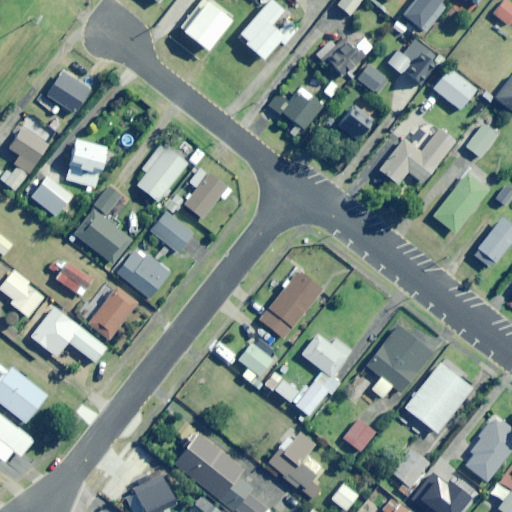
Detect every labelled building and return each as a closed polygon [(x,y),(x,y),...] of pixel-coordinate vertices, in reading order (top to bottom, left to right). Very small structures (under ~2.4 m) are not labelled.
[(182,32),(206,49),(229,19),(226,17),(228,13),(211,0),(199,0),(180,25),(183,28),(182,32)] [(273,0),(267,0),(236,35),(261,57),(278,38),(283,43),(297,27),(287,19),(278,29),(271,24),(282,9),(273,0)] [(359,0),(339,0),(337,4),(350,13),(359,0)] [(443,6),(434,0),(415,0),(404,14),(423,33),(443,6)] [(511,3),(507,0),(503,0),(493,13),(507,24),(511,17),(511,3)] [(327,39),(315,52),(323,66),(329,64),(340,75),(363,55),(361,52),(370,46),(363,37),(356,44),(347,36),(335,43),(327,39)] [(439,57),(413,39),(404,51),(396,48),(387,60),(400,72),(404,69),(420,84),(439,57)] [(384,75),(368,63),(357,76),(372,89),(384,75)] [(475,89),(448,68),(433,87),(459,109),(475,89)] [(91,88),(60,71),(46,96),(76,113),(91,88)] [(511,73),(493,96),(511,112),(511,73)] [(283,86),(267,103),(279,114),(281,111),(302,129),(322,103),(300,87),(293,92),(283,86)] [(373,118),(353,103),(338,125),(356,139),(373,118)] [(52,115),(45,110),(41,120),(47,123),(52,115)] [(58,124),(54,119),(49,124),(55,129),(58,124)] [(495,133),(482,124),(472,138),(465,135),(461,143),(478,156),(495,133)] [(402,138),(378,168),(397,184),(407,172),(420,183),(454,141),(437,127),(418,151),(402,138)] [(47,144),(21,128),(8,147),(18,153),(14,162),(29,173),(47,144)] [(106,146),(75,137),(65,178),(94,186),(106,146)] [(164,148),(159,143),(140,168),(145,171),(135,184),(157,201),(187,163),(165,146),(164,148)] [(230,189),(199,166),(188,181),(195,186),(183,202),(202,217),(219,195),(223,198),(230,189)] [(26,175),(15,167),(12,172),(5,169),(1,176),(5,180),(2,183),(14,188),(26,175)] [(487,188),(466,171),(431,214),(453,231),(487,188)] [(70,194),(45,175),(29,196),(54,215),(70,194)] [(119,193),(107,184),(92,203),(104,212),(119,193)] [(168,197),(163,204),(172,210),(177,205),(168,197)] [(92,208),(74,232),(112,262),(131,238),(92,208)] [(193,232),(165,210),(150,229),(178,252),(193,232)] [(511,238),(511,226),(499,216),(477,246),(495,261),(511,238)] [(12,244),(0,233),(0,251),(3,255),(12,244)] [(143,257),(133,249),(115,272),(149,298),(169,271),(147,253),(143,257)] [(91,278),(59,255),(50,264),(49,266),(53,269),(55,267),(60,271),(56,277),(80,294),(91,278)] [(322,288),(297,268),(258,318),(283,339),(322,288)] [(12,271),(10,270),(0,282),(0,289),(11,299),(8,302),(27,317),(43,296),(27,284),(29,281),(14,269),(12,271)] [(138,302),(115,285),(87,322),(108,339),(138,302)] [(75,328),(51,309),(30,335),(51,352),(62,339),(66,340),(94,362),(106,347),(78,325),(75,328)] [(430,351),(397,323),(365,364),(379,377),(371,387),(371,389),(372,390),(381,397),(391,386),(397,391),(401,390),(410,378),(426,359),(430,351)] [(330,343),(316,332),(300,353),(328,375),(329,376),(330,376),(331,375),(346,355),(350,350),(349,349),(336,339),(334,338),(333,339),(330,343)] [(254,344),(250,341),(237,359),(259,375),(271,359),(268,356),(273,349),(258,338),(254,344)] [(471,387),(438,362),(403,406),(436,432),(471,387)] [(288,367),(283,364),(279,369),(283,372),(288,367)] [(7,371),(0,365),(0,403),(24,423),(45,394),(11,368),(7,371)] [(272,372),(263,384),(271,389),(278,382),(276,380),(278,377),(272,372)] [(328,375),(321,384),(331,392),(339,382),(331,376),(330,377),(328,375)] [(254,377),(250,382),(258,388),(262,383),(254,377)] [(289,384),(281,378),(274,389),(289,401),(298,391),(293,387),(295,385),(291,382),(289,384)] [(327,391),(313,380),(308,387),(304,383),(291,400),(295,403),(294,404),(307,415),(327,391)] [(479,437),(468,451),(472,454),(463,464),(485,482),(511,448),(511,427),(493,413),(476,435),(479,437)] [(0,457),(2,459),(13,451),(19,456),(32,439),(0,415),(0,457)] [(375,431),(357,417),(342,437),(360,450),(375,431)] [(243,468),(197,431),(171,462),(233,511),(234,509),(237,511),(271,511),(272,511),(248,492),(251,487),(237,476),(243,468)] [(315,443),(299,431),(284,450),(279,446),(266,461),(283,474),(281,475),(295,487),(298,483),(302,486),(300,489),(312,499),(321,488),(311,480),(315,475),(300,462),(315,443)] [(432,465),(411,449),(392,474),(413,489),(432,465)] [(158,511),(175,504),(161,474),(132,487),(143,511),(158,511)] [(114,475),(103,489),(107,491),(106,493),(114,498),(127,482),(119,476),(117,478),(114,475)] [(511,511),(511,475),(511,476),(511,489),(498,507),(503,511),(511,511)] [(357,494),(342,483),(330,498),(345,510),(357,494)] [(422,485),(410,501),(423,511),(458,511),(464,505),(445,490),(438,498),(422,485)] [(203,511),(222,511),(200,494),(193,503),(203,511)] [(381,509),(384,511),(391,511),(399,503),(400,501),(392,495),(381,509)] [(409,511),(399,503),(391,511),(409,511)]
